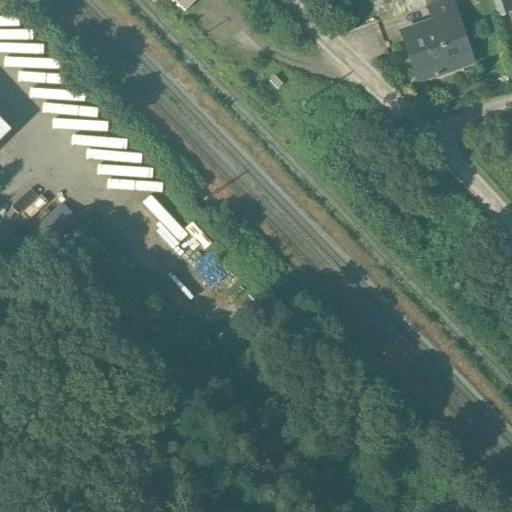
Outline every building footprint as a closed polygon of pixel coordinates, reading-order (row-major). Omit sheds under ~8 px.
[(196,0),(172,0),(185,12),(196,0)] [(451,0),(448,0),(427,7),(433,25),(457,17),(451,0)] [(494,0),(498,13),(511,9),(511,6),(510,0),(494,0)] [(433,25),(401,36),(416,82),(472,63),(457,17),(433,25)] [(274,77),(269,82),(277,89),(282,85),(274,77)] [(0,139),(9,131),(0,121),(0,139)] [(136,201),(110,226),(148,265),(157,256),(163,262),(180,246),(136,201)]
